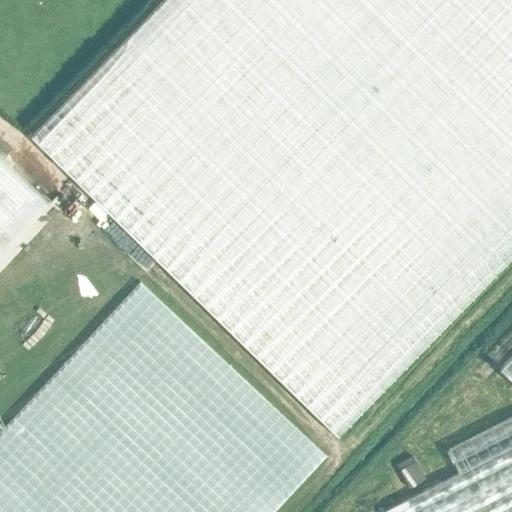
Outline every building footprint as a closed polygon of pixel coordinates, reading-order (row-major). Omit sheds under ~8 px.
[(511,0),(162,0),(31,134),(337,433),(511,254),(511,0)] [(0,156),(0,251),(47,201),(0,156)] [(511,352),(500,365),(511,376),(511,352)] [(511,511),(511,416),(447,450),(458,472),(384,511),(511,511)] [(426,476),(412,454),(397,463),(410,485),(426,476)]
